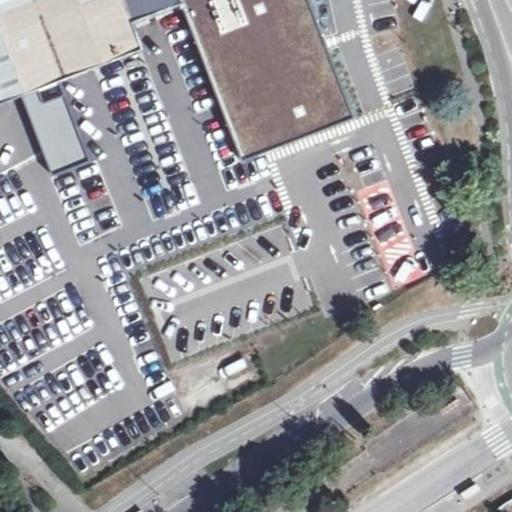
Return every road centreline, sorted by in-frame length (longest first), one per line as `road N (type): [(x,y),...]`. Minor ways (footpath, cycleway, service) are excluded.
road 1 (secondary): [(511,344),(437,358),(385,379),(194,511)]
road 2 (secondary): [(387,511),(511,432)]
